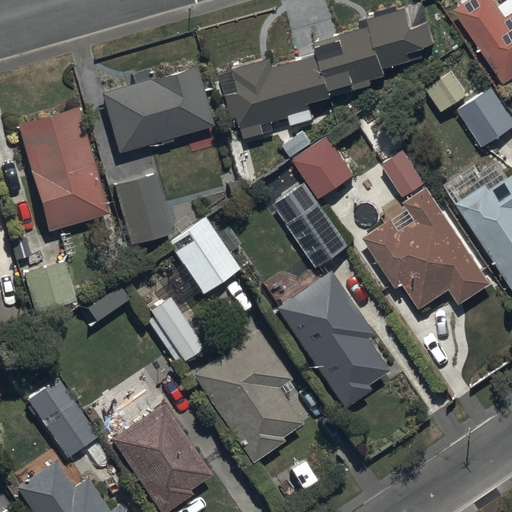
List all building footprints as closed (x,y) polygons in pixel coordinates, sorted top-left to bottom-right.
[(319,50),(274,63),(271,54),(220,69),(223,80),(215,83),(218,95),(224,93),(230,115),(237,113),(243,136),(265,130),(263,122),(288,115),(290,123),(314,116),(309,99),(372,81),(371,76),(386,72),(384,65),(424,53),(421,43),(434,39),(422,0),(419,0),(368,15),(370,21),(315,37),(319,50)] [(497,0),(461,0),(455,5),(504,79),(511,73),(511,0),(499,0),(498,1),(497,0)] [(197,64),(100,89),(117,151),(160,139),(160,142),(172,139),(171,134),(212,123),(197,64)] [(466,90),(450,67),(424,85),(440,108),(466,90)] [(511,125),(511,112),(491,82),(456,106),(482,146),(511,125)] [(108,211),(77,102),(17,120),(48,228),(108,211)] [(390,136),(377,117),(343,141),(356,160),(390,136)] [(306,178),(274,200),(317,263),(349,241),(318,195),(355,170),(328,132),(292,157),(306,178)] [(404,145),(383,158),(407,196),(405,198),(408,202),(363,231),(396,283),(402,279),(419,304),(450,284),(459,298),(490,278),(404,145)] [(445,180),(459,201),(511,282),(511,171),(508,174),(498,158),(482,169),(477,160),(445,180)] [(155,171),(113,181),(127,240),(170,229),(155,171)] [(205,215),(168,238),(201,290),(238,266),(205,215)] [(64,259),(22,270),(33,309),(74,298),(64,259)] [(373,330),(325,268),(274,306),(329,378),(326,380),(344,403),(369,384),(368,382),(387,366),(364,336),(373,330)] [(169,292),(148,306),(181,356),(202,342),(169,292)] [(255,325),(189,370),(251,459),(285,435),(283,432),(301,419),(278,385),(291,376),(255,325)] [(54,374),(23,395),(65,455),(96,433),(54,374)] [(162,400),(110,436),(162,510),(192,489),(189,485),(210,470),(162,400)] [(53,454),(12,482),(32,511),(126,511),(117,498),(106,506),(85,474),(73,482),(53,454)]
